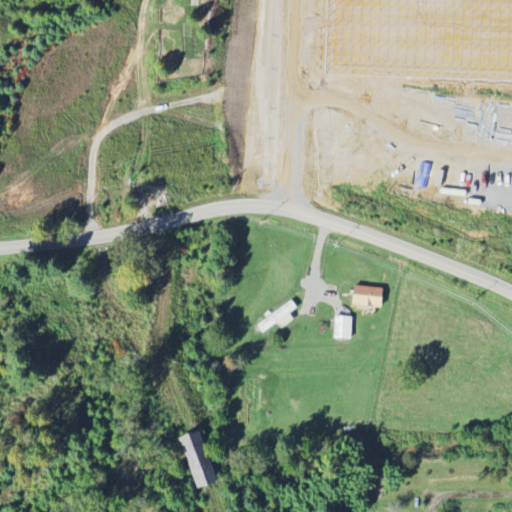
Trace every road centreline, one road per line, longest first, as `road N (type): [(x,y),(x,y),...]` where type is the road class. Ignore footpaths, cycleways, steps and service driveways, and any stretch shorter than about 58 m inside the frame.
road 1 (tertiary): [(0,246),(262,205),(335,223),(511,290)]
road 2 (residential): [(148,226),(136,208),(142,138),(172,101),(251,82),(406,82)]
road 3 (residential): [(171,220),(167,362),(222,511)]
road 4 (residential): [(511,494),(352,502)]
